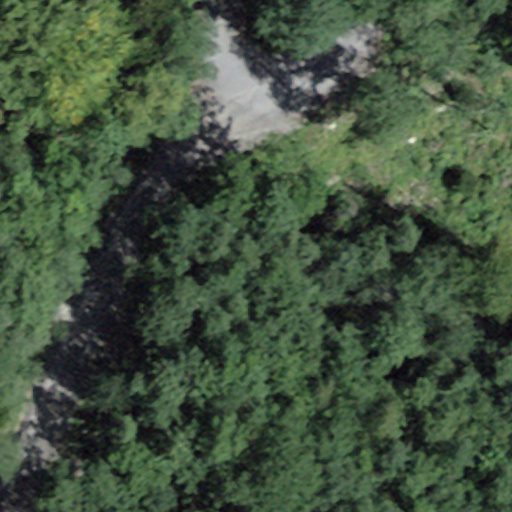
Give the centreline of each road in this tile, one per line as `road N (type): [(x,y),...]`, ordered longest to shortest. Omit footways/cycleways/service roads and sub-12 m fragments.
road 1 (track): [(13,511),(148,173),(232,76)]
road 2 (track): [(403,0),(378,39),(335,77),(298,94),(260,95),(232,76),(211,39),(210,0)]
